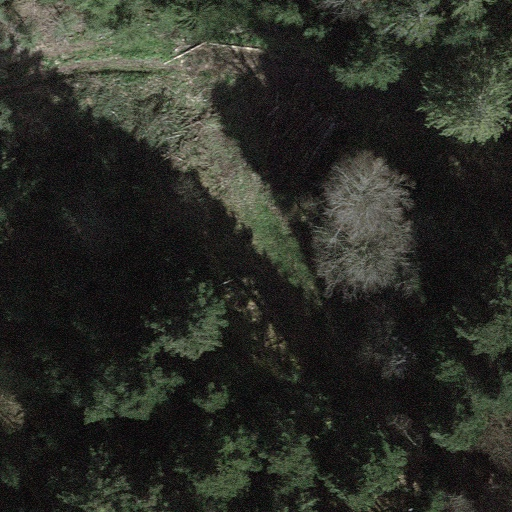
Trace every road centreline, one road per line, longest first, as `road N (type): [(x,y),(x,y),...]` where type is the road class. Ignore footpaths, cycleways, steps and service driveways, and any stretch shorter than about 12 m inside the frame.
road 1 (track): [(0,90),(156,68),(442,79),(511,122)]
road 2 (track): [(417,511),(349,373),(156,68)]
